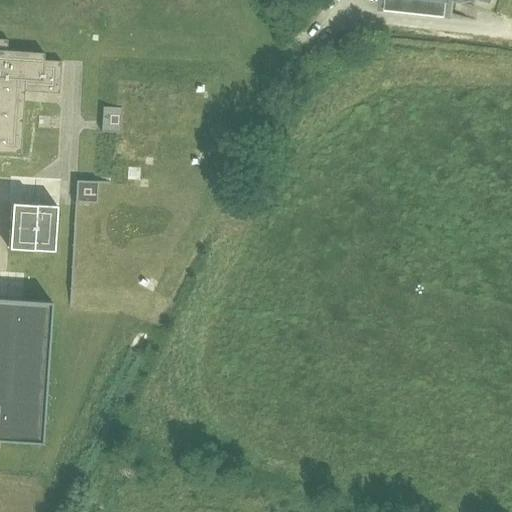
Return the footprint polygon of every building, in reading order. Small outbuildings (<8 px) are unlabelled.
[(383,0),(382,7),(453,15),(455,1),(461,3),(461,0),(484,0),(492,2),(492,0),(383,0)] [(0,151),(21,153),(25,91),(60,93),(62,60),(44,59),(45,52),(0,49),(0,151)] [(102,131),(121,132),(123,107),(104,106),(102,131)] [(98,182),(76,181),(75,202),(97,203),(98,182)] [(57,204),(11,201),(8,248),(54,251),(57,204)] [(0,440),(41,443),(51,301),(0,297),(0,440)]
